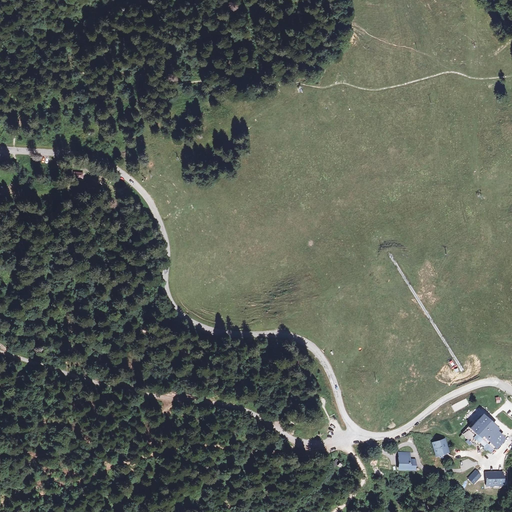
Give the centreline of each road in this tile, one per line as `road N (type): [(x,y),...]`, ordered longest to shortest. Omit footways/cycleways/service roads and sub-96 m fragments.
road 1 (unclassified): [(511,390),(484,383),(394,432),(360,430),(344,413),(322,359),(301,340),(212,329),(178,310),(167,289),(157,215),(134,183),(85,156),(0,149)]
road 2 (track): [(0,352),(133,391),(246,409),(297,441),(342,441)]
road 3 (track): [(297,441),(277,452),(210,445),(160,451),(112,464),(23,511)]
road 4 (track): [(98,511),(175,399)]
